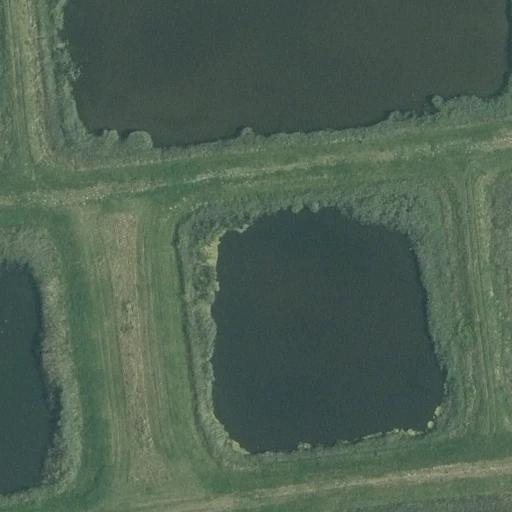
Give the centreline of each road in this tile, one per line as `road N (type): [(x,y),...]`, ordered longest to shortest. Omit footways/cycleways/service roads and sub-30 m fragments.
road 1 (track): [(0,205),(511,152)]
road 2 (track): [(156,511),(511,471)]
